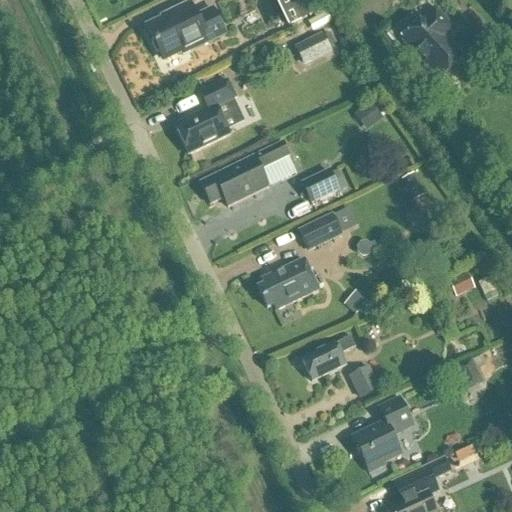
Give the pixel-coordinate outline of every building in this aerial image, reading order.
[(290,0),(286,2),(297,25),(311,19),(302,0),(290,0)] [(196,20),(189,6),(171,15),(173,19),(147,31),(155,49),(157,49),(163,63),(179,56),(179,58),(182,59),(225,38),(212,12),(196,20)] [(435,13),(403,43),(442,84),(464,62),(445,42),(454,34),(435,13)] [(330,57),(328,51),(323,41),(321,38),(296,50),(304,69),(330,57)] [(227,85),(200,98),(208,114),(174,130),(188,159),(229,139),(216,111),(236,102),(227,85)] [(355,117),(368,133),(386,119),(373,103),(355,117)] [(288,160),(282,147),(200,187),(210,209),(223,202),(227,211),(268,192),(259,174),(288,160)] [(301,188),(311,207),(337,195),(328,175),(301,188)] [(401,183),(413,205),(424,199),(413,177),(401,183)] [(308,255),(340,239),(331,220),(299,235),(308,255)] [(273,309),(276,314),(318,294),(303,264),(261,284),(264,289),(257,292),(267,312),(273,309)] [(448,284),(455,300),(475,291),(468,275),(448,284)] [(346,307),(357,317),(369,304),(358,294),(346,307)] [(334,348),(301,364),(311,385),(345,369),(340,359),(354,352),(349,341),(335,348),(334,348)] [(456,370),(466,395),(483,387),(476,370),(487,366),(483,358),(456,370)] [(379,393),(368,371),(350,380),(360,402),(379,393)] [(377,412),(384,425),(351,441),(368,477),(386,468),(385,466),(401,459),(392,440),(413,430),(399,401),(377,412)] [(433,511),(428,499),(439,494),(433,482),(451,473),(445,459),(392,484),(402,505),(388,511),(433,511)]
